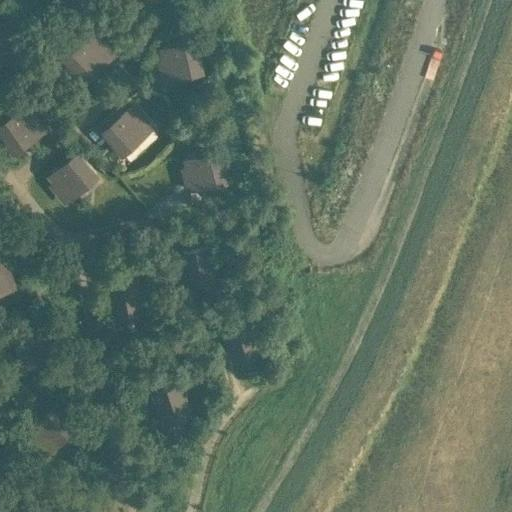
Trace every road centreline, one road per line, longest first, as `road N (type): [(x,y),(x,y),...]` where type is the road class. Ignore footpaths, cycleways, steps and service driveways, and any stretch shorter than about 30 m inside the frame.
road 1 (track): [(257,511),(354,344),(489,0)]
road 2 (unknown): [(0,464),(130,505)]
